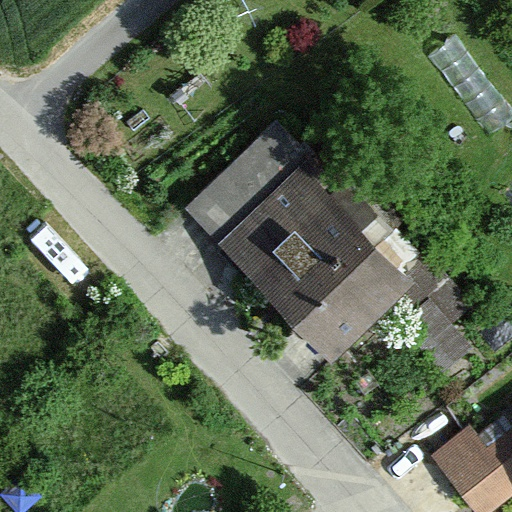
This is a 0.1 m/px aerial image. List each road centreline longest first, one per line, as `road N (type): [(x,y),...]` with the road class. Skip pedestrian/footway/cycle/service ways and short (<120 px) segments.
road 1 (residential): [(3,123),(365,511)]
road 2 (residential): [(3,123),(145,0)]
